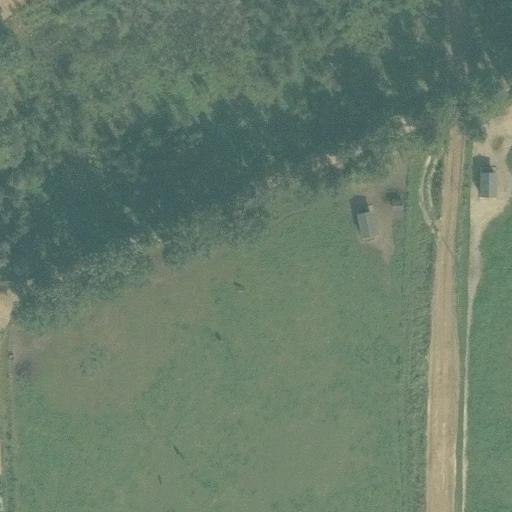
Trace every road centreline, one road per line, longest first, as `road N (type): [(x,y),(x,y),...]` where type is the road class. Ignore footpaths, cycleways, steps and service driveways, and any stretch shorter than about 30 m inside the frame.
road 1 (unclassified): [(0,298),(511,78)]
road 2 (track): [(439,511),(455,0)]
